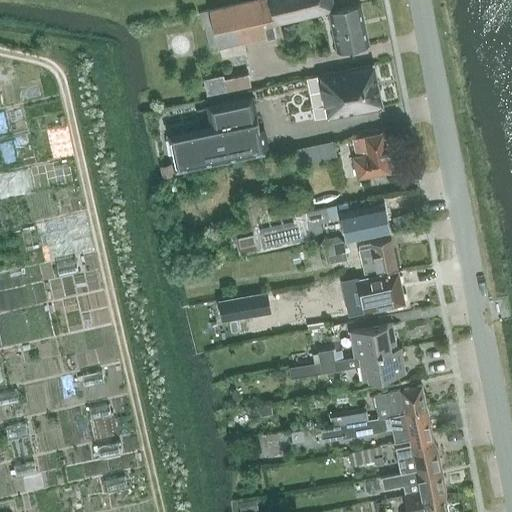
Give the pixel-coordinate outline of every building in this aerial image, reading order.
[(204,27),(205,27),(209,48),(219,46),(219,48),(278,34),(275,21),(333,7),(331,0),(255,0),(200,13),(204,27)] [(328,11),(337,49),(369,42),(360,4),(328,11)] [(326,104),(329,118),(383,107),(374,64),(318,75),(324,104),(326,104)] [(203,78),(207,96),(251,87),(248,73),(224,78),(224,74),(203,78)] [(167,133),(168,137),(155,140),(158,155),(171,152),(175,170),(264,152),(252,97),(206,106),(210,124),(167,133)] [(352,156),(356,178),(391,171),(383,131),(364,135),(365,136),(349,139),(350,144),(354,143),(357,155),(352,156)] [(296,149),(299,166),(338,158),(334,141),(296,149)] [(171,165),(159,168),(161,179),(173,176),(171,165)] [(177,177),(168,178),(171,191),(180,189),(177,177)] [(266,191),(244,196),(250,223),(326,208),(343,204),(343,203),(303,211),(301,206),(307,201),(305,193),(272,200),(271,196),(266,191)] [(357,209),(340,212),(345,239),(371,233),(389,230),(390,230),(384,203),(363,208),(357,209)] [(239,226),(229,228),(231,238),(235,237),(238,253),(256,249),(307,238),(307,237),(322,231),(320,222),(328,220),(326,208),(250,223),(251,225),(240,228),(239,226)] [(323,237),(319,244),(343,240),(338,235),(323,237)] [(377,270),(377,272),(397,268),(391,239),(371,243),(372,247),(360,250),(365,272),(377,270)] [(323,245),(327,263),(347,259),(344,241),(323,245)] [(298,252),(292,253),(294,263),(300,261),(298,252)] [(397,272),(374,277),(373,273),(357,276),(358,279),(357,280),(364,313),(404,304),(397,272)] [(267,292),(219,300),(222,320),(270,312),(267,292)] [(350,331),(354,357),(358,356),(358,354),(397,348),(393,323),(350,331)] [(354,357),(335,360),(335,359),(320,362),(322,372),(337,369),(360,366),(363,381),(367,380),(377,378),(407,373),(403,347),(397,348),(358,354),(358,356),(354,357)] [(320,362),(335,359),(333,348),(319,351),(320,362)] [(320,362),(289,367),(290,377),(322,372),(322,371),(320,362)] [(390,416),(425,408),(420,385),(373,394),(378,417),(390,416)] [(328,413),(330,424),(368,419),(366,407),(328,413)] [(372,433),(393,429),(393,430),(391,431),(393,443),(431,435),(425,408),(390,416),(378,417),(378,418),(368,420),(368,419),(330,424),(331,426),(321,428),(323,441),(347,437),(372,433)] [(302,431),(291,433),(293,442),(303,440),(302,431)] [(426,475),(442,471),(438,453),(432,440),(431,435),(393,443),(397,459),(412,456),(415,470),(424,468),(426,475)] [(384,464),(380,445),(348,452),(351,466),(359,464),(375,461),(376,466),(384,464)] [(418,482),(420,491),(420,492),(428,491),(430,498),(444,495),(446,490),(442,471),(426,475),(424,468),(415,470),(401,473),(401,471),(363,479),(366,493),(403,485),(403,484),(418,482)] [(447,511),(444,495),(430,498),(428,491),(420,492),(420,491),(405,494),(408,511),(404,511),(447,511)] [(257,499),(247,501),(238,503),(239,511),(245,511),(259,510),(257,499)]
